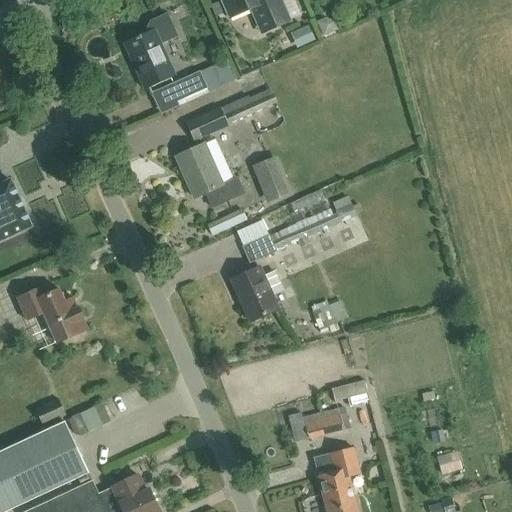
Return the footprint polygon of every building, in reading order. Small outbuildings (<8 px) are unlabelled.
[(223,0),(229,15),(249,8),(260,33),(267,30),(290,21),(282,0),(223,0)] [(142,86),(172,73),(159,42),(176,35),(166,13),(149,20),(146,26),(149,31),(124,42),(142,86)] [(297,50),(313,42),(307,30),(291,38),(297,50)] [(227,59),(169,83),(178,104),(235,80),(227,59)] [(251,114),(276,103),(271,90),(260,96),(261,99),(251,103),(248,96),(220,108),(219,107),(184,123),(194,142),(229,126),(228,124),(251,114)] [(204,144),(176,155),(194,198),(205,193),(211,208),(238,197),(231,182),(233,181),(226,163),(220,150),(215,153),(209,155),(204,144)] [(267,199),(290,190),(278,158),(255,167),(267,199)] [(0,184),(0,240),(31,227),(10,180),(0,184)] [(324,199),(319,189),(289,203),(294,213),(324,199)] [(353,207),(348,197),(332,203),(336,213),(334,214),(332,215),(329,208),(269,236),(268,234),(242,247),(249,262),(297,241),(301,247),(309,244),(306,237),(322,230),(325,236),(333,232),(330,227),(344,221),(346,227),(354,223),(352,219),(357,217),(355,214),(361,212),(358,204),(353,207)] [(240,209),(207,225),(212,236),(246,220),(240,209)] [(262,276),(258,266),(231,278),(251,321),(277,309),(272,296),(285,290),(276,270),(262,276)] [(40,297),(35,287),(28,290),(29,292),(19,297),(29,319),(43,313),(57,343),(88,328),(73,297),(65,301),(59,288),(40,297)] [(347,318),(341,301),(328,306),(327,301),(311,308),(320,333),(328,330),(327,328),(328,327),(331,333),(338,330),(335,323),(347,318)] [(42,426),(66,414),(59,401),(35,412),(42,426)] [(102,403),(93,407),(101,424),(110,420),(102,403)] [(302,418),(308,440),(350,428),(345,407),(331,410),(329,404),(319,406),(321,413),(302,418)] [(81,412),(72,416),(81,434),(89,429),(81,412)] [(0,511),(88,471),(64,421),(0,450),(0,511)] [(327,511),(358,511),(350,476),(360,474),(354,447),(330,452),(334,472),(319,475),(327,511)] [(146,492),(138,474),(110,487),(120,507),(108,511),(93,480),(24,511),(157,511),(148,492),(146,492)]
